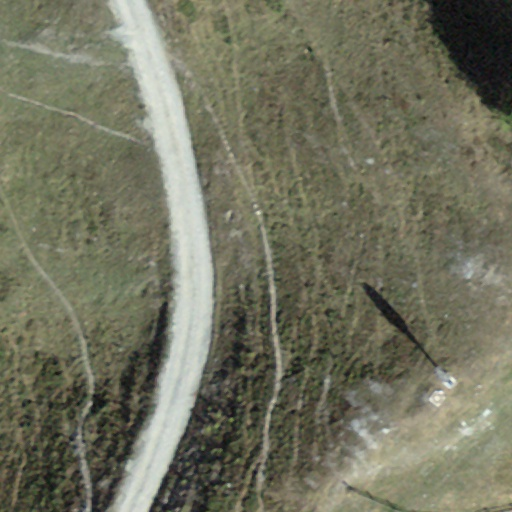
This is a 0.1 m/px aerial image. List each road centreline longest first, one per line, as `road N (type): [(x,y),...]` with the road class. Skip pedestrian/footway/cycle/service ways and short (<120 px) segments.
road 1 (track): [(141,0),(182,113),(201,201),(206,347),(130,511)]
road 2 (track): [(413,511),(511,394)]
